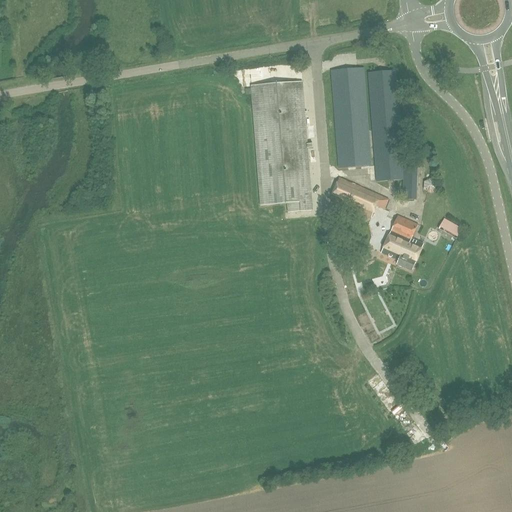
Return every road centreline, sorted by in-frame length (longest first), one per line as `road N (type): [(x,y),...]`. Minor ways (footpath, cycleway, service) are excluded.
road 1 (unclassified): [(0,95),(408,24)]
road 2 (track): [(314,42),(332,263),(354,329),(399,393)]
road 3 (unclassified): [(408,24),(418,66),(475,134),(511,269)]
road 4 (unknown): [(325,172),(393,204),(376,221),(328,207)]
road 5 (primary): [(511,159),(485,40)]
